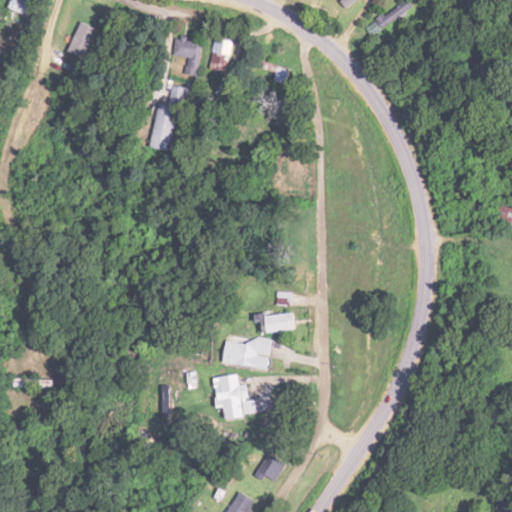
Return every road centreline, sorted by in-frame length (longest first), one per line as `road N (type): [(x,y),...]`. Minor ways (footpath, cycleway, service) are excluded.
road 1 (residential): [(318,511),(416,346),(427,238),(413,168),(386,115),(347,65),(304,30),(244,0)]
road 2 (residential): [(268,511),(299,471),(324,391),(304,30)]
road 3 (residential): [(75,262),(30,167),(25,66),(51,0)]
